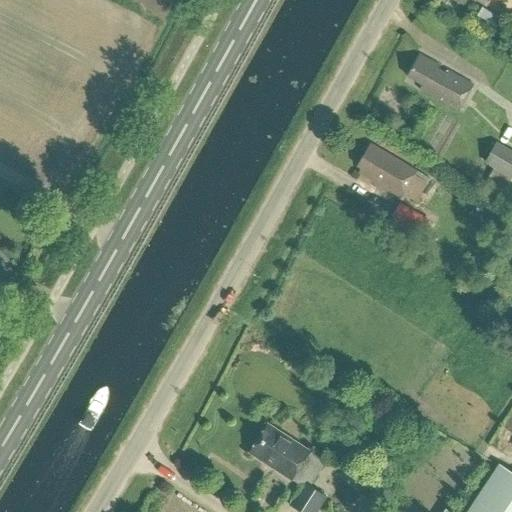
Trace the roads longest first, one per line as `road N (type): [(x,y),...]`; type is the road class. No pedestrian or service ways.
road 1 (unclassified): [(94,511),(388,0)]
road 2 (primary): [(0,450),(256,0)]
